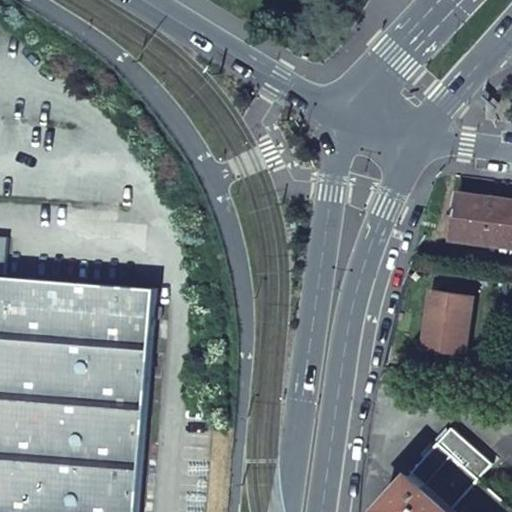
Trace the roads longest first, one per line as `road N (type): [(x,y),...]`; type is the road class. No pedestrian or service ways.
road 1 (secondary): [(350,117),(337,148),(283,511)]
road 2 (secondary): [(321,511),(356,291),(417,139)]
road 3 (tertiary): [(148,0),(350,117)]
road 4 (secondary): [(454,0),(350,117)]
road 5 (secondary): [(417,139),(511,34)]
